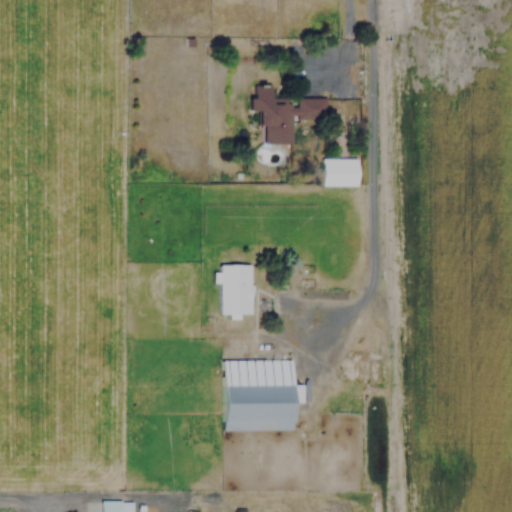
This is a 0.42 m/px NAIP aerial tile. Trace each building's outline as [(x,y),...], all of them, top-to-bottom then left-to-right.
[(289,142),(289,119),(322,119),(322,97),(265,97),(265,84),(248,84),(248,124),(260,124),(260,143),(289,142)] [(317,185),(353,185),(353,158),(317,158),(317,185)] [(247,312),(246,263),(215,263),(216,270),(210,270),(210,282),(215,282),(216,313),(225,312),(225,318),(236,318),(236,312),(247,312)] [(256,430),(289,429),(288,402),(301,402),(300,384),(289,384),(289,359),(230,360),(230,370),(250,369),(251,382),(256,382),(256,430)] [(128,511),(128,500),(97,500),(97,511),(128,511)]
